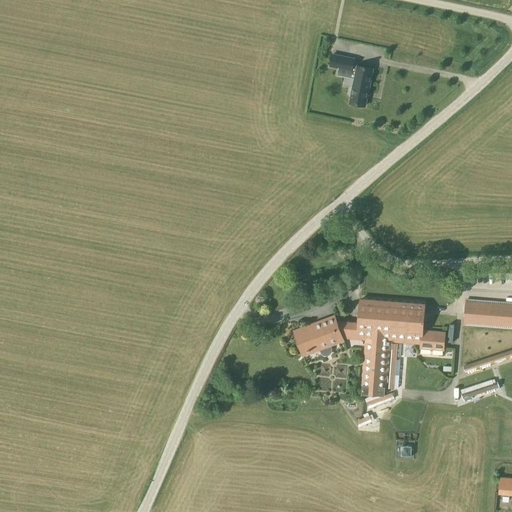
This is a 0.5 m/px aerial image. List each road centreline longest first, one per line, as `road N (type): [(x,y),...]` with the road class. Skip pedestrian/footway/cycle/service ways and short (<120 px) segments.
road 1 (unclassified): [(142,511),(229,326),(266,271),(336,204)]
road 2 (unclassified): [(336,204),(511,58)]
road 3 (unclassified): [(511,260),(404,264),(371,247),(336,204)]
